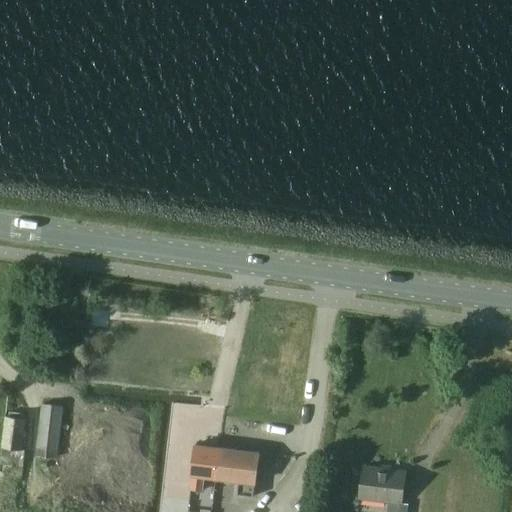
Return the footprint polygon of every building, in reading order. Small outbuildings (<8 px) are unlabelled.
[(36,455),(59,458),(65,405),(42,402),(36,455)] [(4,446),(2,463),(25,466),(27,449),(23,448),(27,417),(24,417),(24,412),(11,411),(10,415),(7,415),(4,446)] [(221,447),(197,444),(191,488),(203,490),(205,475),(217,477),(221,447)] [(236,494),(253,496),(258,451),(221,447),(217,477),(237,479),(236,494)] [(364,464),(360,497),(390,500),(388,511),(406,511),(408,502),(403,502),(406,469),(364,464)]
